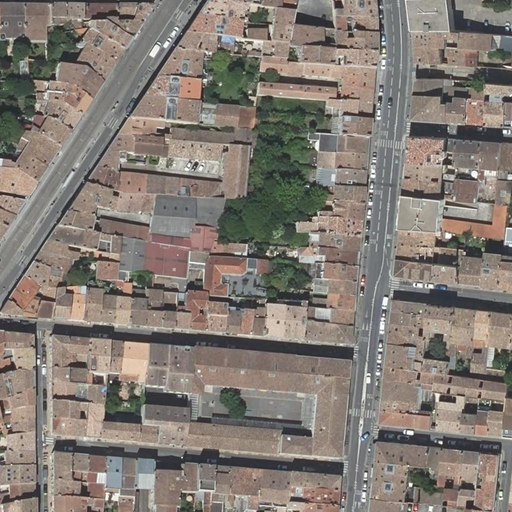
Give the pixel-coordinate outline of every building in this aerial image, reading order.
[(212,0),(206,0),(196,15),(198,16),(240,22),(249,23),(247,19),(241,19),(242,7),(245,7),(245,5),(243,5),(212,0)] [(259,0),(258,7),(268,8),(274,9),(293,12),(294,0),(259,0)] [(374,19),(372,2),(355,0),(340,0),(340,9),(332,8),(332,15),(374,19)] [(411,0),(412,4),(415,29),(446,29),(457,31),(453,2),(452,0),(411,0)] [(0,40),(4,40),(4,39),(20,39),(20,40),(24,40),(24,38),(24,4),(0,3),(0,40)] [(24,38),(46,38),(45,26),(49,26),(48,4),(24,4),(24,38)] [(63,4),(48,4),(49,26),(61,26),(68,21),(70,20),(63,20),(63,4)] [(82,4),(63,4),(63,20),(70,20),(81,20),(82,4)] [(82,4),(81,20),(103,20),(103,19),(115,19),(117,5),(101,5),(82,4)] [(117,5),(115,19),(114,22),(130,22),(136,5),(117,5)] [(130,22),(140,25),(152,7),(151,5),(136,5),(130,22)] [(290,28),(290,26),(293,12),(274,9),(268,8),(268,12),(273,13),(271,26),(290,28)] [(196,15),(185,32),(186,33),(232,38),(238,39),(240,22),(198,16),(196,15)] [(350,32),(374,34),(374,19),(332,15),(333,30),(338,31),(343,31),(343,21),(349,22),(350,32)] [(103,23),(130,39),(140,25),(130,22),(114,22),(115,19),(103,19),(103,20),(103,23)] [(88,29),(123,51),(130,39),(103,23),(81,22),(75,23),(76,30),(88,29)] [(269,42),(287,44),(290,28),(271,26),(270,38),(269,42)] [(287,44),(286,47),(300,48),(374,53),(374,34),(350,32),(343,31),(338,31),(338,34),(338,39),(338,46),(327,46),(328,30),(297,27),(290,26),(290,28),(287,44)] [(87,44),(115,63),(123,51),(88,29),(76,30),(75,31),(75,33),(77,34),(84,33),(85,33),(77,45),(87,44)] [(446,29),(415,29),(417,45),(442,47),(448,47),(461,47),(478,49),(491,50),(501,51),(502,35),(490,34),(463,31),(457,31),(446,29)] [(269,42),(270,38),(265,38),(266,30),(246,30),(245,40),(263,42),(265,42),(269,42)] [(231,55),(261,57),(262,54),(255,53),(255,51),(242,50),(242,52),(231,52),(232,38),(186,33),(185,32),(174,49),(175,50),(200,52),(211,53),(231,55)] [(261,57),(285,59),(286,47),(287,44),(269,42),(265,42),(263,42),(262,54),(261,57)] [(82,68),(102,83),(115,63),(87,44),(77,45),(75,44),(75,47),(83,48),(72,66),(82,68)] [(442,47),(417,45),(418,62),(444,63),(442,47)] [(448,47),(451,63),(478,66),(478,49),(461,47),(448,47)] [(300,48),(298,64),(331,66),(332,57),(342,58),(341,62),(339,62),(338,67),(373,70),(374,53),(300,48)] [(200,52),(175,50),(174,49),(155,78),(156,79),(197,81),(200,52)] [(284,63),(285,59),(261,57),(259,72),(341,78),(339,101),(370,103),(373,70),(338,67),(331,66),(298,64),(284,63)] [(71,86),(90,101),(102,83),(82,68),(72,66),(58,64),(54,83),(71,86)] [(196,103),(197,81),(156,79),(155,78),(141,98),(143,99),(196,103)] [(417,78),(415,95),(443,95),(449,96),(457,96),(469,98),(486,99),(487,89),(467,87),(466,89),(453,88),(444,87),(444,79),(417,78)] [(453,80),(444,79),(444,87),(453,88),(453,80)] [(40,101),(46,101),(60,100),(80,116),(90,101),(71,86),(54,83),(35,80),(35,89),(47,90),(46,93),(38,94),(35,101),(40,101)] [(511,84),(488,82),(487,89),(486,99),(488,100),(487,125),(506,126),(508,102),(505,99),(505,97),(508,95),(511,95),(511,84)] [(258,84),(257,95),(326,100),(334,101),(335,90),(258,84)] [(443,95),(415,95),(413,118),(414,119),(448,122),(449,103),(442,103),(443,95)] [(449,103),(448,122),(467,123),(469,98),(457,96),(457,102),(449,102),(449,103)] [(254,112),(255,108),(204,104),(196,103),(143,99),(141,98),(127,118),(129,119),(163,122),(195,125),(238,128),(250,129),(252,128),(254,112)] [(488,100),(486,99),(469,98),(467,123),(487,125),(488,100)] [(49,117),(70,132),(80,116),(60,100),(46,101),(42,117),(49,117)] [(368,121),(370,103),(339,101),(334,101),(326,100),(326,107),(334,108),(339,108),(338,119),(368,121)] [(20,125),(20,131),(24,131),(37,131),(59,147),(70,132),(49,117),(42,117),(35,116),(32,126),(20,125)] [(129,119),(127,118),(117,134),(118,136),(160,139),(169,140),(228,145),(232,145),(233,135),(170,129),(169,136),(152,134),(153,128),(162,129),(163,122),(129,119)] [(367,138),(368,121),(338,119),(337,131),(332,131),(331,135),(336,136),(367,138)] [(250,132),(250,129),(238,128),(236,146),(249,147),(250,132)] [(257,130),(255,130),(255,132),(250,132),(249,147),(254,148),(255,148),(257,130)] [(20,138),(14,154),(20,155),(25,155),(46,168),(59,147),(37,131),(24,131),(20,138)] [(366,155),(367,138),(336,136),(331,135),(308,133),(307,141),(318,141),(317,152),(318,152),(324,152),(366,155)] [(118,136),(117,134),(100,160),(117,161),(123,162),(124,153),(128,154),(159,156),(160,139),(118,136)] [(412,136),(409,162),(446,164),(447,157),(449,157),(449,150),(447,150),(447,138),(412,135),(412,136)] [(169,140),(160,139),(159,156),(167,157),(169,140)] [(484,140),(458,139),(457,164),(481,166),(484,140)] [(228,154),(228,145),(169,140),(167,157),(216,161),(221,162),(221,154),(224,154),(228,154)] [(497,203),(499,180),(500,169),(502,142),(484,140),(481,167),(480,180),(479,201),(496,203),(497,203)] [(511,142),(502,142),(500,169),(511,170),(511,142)] [(249,147),(236,146),(232,145),(228,145),(228,154),(225,184),(224,199),(234,199),(244,199),(244,193),(245,186),(245,181),(247,163),(249,147)] [(364,172),(366,155),(324,152),(318,152),(317,169),(321,169),(323,169),(364,172)] [(0,160),(0,168),(15,169),(36,183),(46,168),(25,155),(20,155),(14,164),(9,163),(9,161),(1,160),(1,161),(0,160)] [(117,161),(100,160),(98,163),(95,168),(116,170),(117,166),(117,161)] [(409,162),(407,177),(457,182),(457,178),(457,164),(446,164),(409,162)] [(0,168),(0,192),(26,197),(36,183),(15,169),(0,168)] [(95,168),(84,184),(86,185),(114,191),(116,173),(116,170),(95,168)] [(363,189),(364,172),(323,169),(321,169),(320,178),(325,178),(324,187),(363,189)] [(116,173),(114,191),(121,193),(142,194),(144,175),(116,173)] [(166,178),(144,175),(142,194),(155,195),(164,196),(166,178)] [(406,193),(414,194),(446,197),(457,199),(458,189),(457,182),(407,177),(406,193)] [(177,179),(166,178),(164,196),(175,196),(177,179)] [(480,180),(457,178),(457,182),(458,189),(457,199),(479,201),(480,180)] [(190,181),(177,179),(175,196),(189,197),(190,181)] [(497,203),(509,204),(511,182),(511,181),(499,180),(497,203)] [(190,181),(189,197),(197,197),(199,182),(190,181)] [(224,199),(225,184),(221,184),(199,182),(197,197),(224,199)] [(86,185),(84,184),(72,202),(73,203),(94,207),(107,210),(152,213),(155,195),(142,194),(121,193),(114,191),(86,185)] [(255,187),(245,186),(244,193),(255,194),(255,187)] [(361,206),(363,189),(324,187),(322,187),(321,202),(361,206)] [(406,193),(405,202),(413,202),(414,194),(406,193)] [(405,202),(402,227),(442,231),(444,217),(445,205),(446,197),(414,194),(413,202),(405,202)] [(164,196),(155,195),(152,213),(149,228),(110,221),(108,236),(120,238),(118,255),(118,264),(117,270),(126,271),(147,274),(153,275),(173,277),(186,279),(187,269),(189,252),(209,254),(212,243),(213,239),(216,240),(218,229),(221,214),(224,199),(197,197),(189,197),(175,196),(164,196)] [(0,197),(0,212),(13,217),(23,202),(23,201),(0,197)] [(73,203),(72,202),(69,206),(65,212),(67,213),(92,217),(93,212),(94,207),(73,203)] [(360,222),(361,206),(321,202),(317,202),(316,218),(360,222)] [(506,239),(507,227),(509,204),(497,203),(496,203),(494,221),(496,223),(496,225),(499,238),(506,239)] [(0,224),(6,228),(13,217),(0,212),(0,224)] [(65,212),(56,226),(57,227),(98,234),(108,236),(110,221),(95,219),(96,217),(92,217),(67,213),(65,212)] [(489,237),(499,238),(496,225),(444,217),(442,231),(443,231),(447,231),(457,232),(469,234),(489,237)] [(358,237),(360,222),(316,218),(312,218),(312,223),(296,222),(296,232),(310,233),(358,237)] [(56,226),(46,241),(47,242),(72,247),(95,251),(97,240),(110,242),(110,253),(118,255),(120,238),(108,236),(98,234),(57,227),(56,226)] [(401,243),(436,246),(437,234),(443,235),(443,231),(442,231),(402,227),(401,243)] [(502,287),(511,288),(511,227),(507,227),(506,239),(505,254),(502,287)] [(357,252),(358,237),(310,233),(308,248),(357,252)] [(46,241),(39,252),(40,253),(72,259),(76,260),(77,253),(71,252),(72,247),(47,242),(46,241)] [(223,244),(212,243),(209,254),(208,257),(222,258),(224,244),(223,244)] [(461,282),(464,283),(463,265),(465,251),(465,249),(436,246),(401,243),(399,258),(437,263),(460,265),(461,282)] [(356,268),(357,252),(308,248),(299,248),(299,256),(303,257),(311,257),(310,264),(316,264),(356,268)] [(97,262),(118,264),(118,255),(110,253),(98,251),(97,254),(85,252),(84,261),(97,262)] [(464,283),(484,285),(487,258),(473,256),(473,252),(468,251),(465,251),(463,265),(464,283)] [(48,268),(69,275),(72,259),(40,253),(39,252),(32,262),(34,263),(48,268)] [(208,257),(209,254),(189,252),(187,269),(204,270),(203,283),(195,282),(193,293),(186,292),(186,294),(185,294),(184,294),(184,311),(189,312),(187,331),(203,332),(205,302),(205,296),(226,298),(239,298),(249,299),(252,299),(258,299),(258,286),(258,274),(255,274),(256,260),(246,259),(222,258),(208,257)] [(484,285),(502,287),(505,254),(487,252),(487,258),(484,285)] [(397,275),(435,279),(437,263),(399,258),(397,275)] [(265,275),(266,260),(256,260),(255,274),(258,274),(265,275)] [(59,290),(67,289),(69,275),(48,268),(34,263),(32,262),(23,276),(40,287),(54,288),(54,290),(59,289),(59,290)] [(102,280),(116,280),(117,270),(118,264),(97,262),(95,280),(102,280)] [(435,279),(461,282),(460,265),(437,263),(435,279)] [(354,283),(356,268),(316,264),(314,278),(354,283)] [(116,280),(124,281),(126,271),(117,270),(116,280)] [(143,327),(160,328),(161,313),(157,312),(158,302),(176,304),(177,293),(152,291),(153,275),(147,274),(145,291),(143,327)] [(41,302),(53,304),(54,290),(54,288),(40,287),(23,276),(6,301),(22,313),(28,314),(27,317),(34,318),(38,301),(30,300),(36,292),(41,294),(41,302)] [(180,283),(179,293),(184,294),(185,294),(186,279),(173,277),(172,282),(180,283)] [(353,296),(354,283),(314,278),(313,292),(326,294),(353,296)] [(112,324),(128,326),(131,290),(131,284),(124,283),(124,288),(123,298),(115,298),(112,324)] [(67,320),(82,322),(84,296),(77,295),(77,287),(69,288),(67,320)] [(77,287),(77,295),(84,296),(85,291),(85,287),(80,287),(77,287)] [(52,319),(67,320),(69,288),(67,289),(59,290),(59,289),(54,290),(53,304),(52,319)] [(131,290),(128,326),(143,327),(145,291),(131,290)] [(82,322),(98,323),(100,296),(101,292),(85,291),(84,296),(82,322)] [(98,323),(112,324),(115,298),(109,297),(110,293),(104,293),(103,297),(100,296),(98,323)] [(173,329),(187,331),(189,312),(184,311),(184,294),(179,293),(177,293),(176,304),(175,314),(173,329)] [(352,312),(353,296),(326,294),(326,301),(304,299),(304,302),(304,308),(316,309),(328,310),(352,312)] [(239,298),(226,298),(225,304),(225,309),(233,309),(233,310),(238,310),(239,298)] [(249,336),(262,337),(264,309),(265,305),(265,300),(260,299),(259,309),(256,309),(256,311),(251,311),(249,336)] [(394,299),(393,311),(429,314),(430,303),(394,299)] [(262,337),(281,339),(283,301),(275,300),(275,305),(265,305),(264,309),(262,337)] [(21,316),(27,317),(28,314),(22,313),(6,301),(0,310),(0,314),(0,315),(21,316)] [(34,318),(52,319),(53,304),(41,302),(38,301),(34,318)] [(300,340),(302,321),(304,308),(304,302),(299,302),(299,309),(288,308),(288,301),(283,301),(281,339),(300,340)] [(203,332),(223,334),(225,309),(225,304),(205,302),(203,332)] [(428,329),(427,336),(427,338),(432,339),(433,330),(438,331),(441,331),(441,334),(445,334),(445,332),(448,332),(447,338),(453,339),(454,333),(456,307),(430,303),(429,314),(428,326),(428,329)] [(478,309),(456,307),(454,333),(453,339),(452,349),(451,356),(458,356),(458,350),(468,351),(468,357),(473,358),(474,352),(474,351),(475,344),(478,309)] [(304,308),(302,321),(310,322),(312,323),(314,323),(316,309),(304,308)] [(223,334),(236,335),(238,310),(233,310),(233,309),(225,309),(223,334)] [(328,310),(316,309),(314,323),(326,325),(328,310)] [(492,311),(478,309),(475,344),(484,345),(483,353),(474,352),(473,358),(472,377),(486,379),(487,368),(489,345),(492,311)] [(236,335),(249,336),(251,311),(238,310),(236,335)] [(351,327),(352,312),(328,310),(326,325),(351,327)] [(393,311),(392,322),(412,325),(421,326),(428,326),(429,314),(393,311)] [(511,341),(511,313),(492,311),(489,345),(491,344),(507,346),(507,348),(511,348),(511,347),(511,341)] [(160,328),(173,329),(175,314),(161,313),(160,328)] [(310,322),(302,321),(300,340),(326,343),(348,345),(349,343),(351,327),(326,325),(314,323),(312,323),(310,322)] [(392,322),(391,331),(420,335),(421,326),(412,325),(392,322)] [(391,331),(390,342),(426,347),(427,341),(427,338),(427,336),(420,335),(391,331)] [(0,369),(1,369),(8,367),(8,360),(1,359),(1,349),(1,332),(0,332),(0,369)] [(13,349),(32,349),(32,335),(31,335),(1,332),(1,349),(13,349)] [(50,338),(50,352),(73,355),(78,355),(87,356),(88,340),(51,336),(50,337),(50,338)] [(107,341),(88,340),(87,356),(87,361),(86,371),(105,372),(107,341)] [(122,343),(107,341),(105,372),(119,374),(122,343)] [(390,342),(387,365),(424,370),(425,358),(426,347),(390,342)] [(119,374),(119,380),(144,383),(148,345),(122,343),(119,374)] [(192,349),(148,345),(144,383),(144,386),(164,388),(163,392),(189,394),(192,349)] [(13,371),(32,370),(32,349),(13,349),(13,358),(13,371)] [(346,362),(192,349),(189,394),(193,394),(199,395),(200,385),(304,393),(313,394),(310,433),(211,425),(210,436),(199,435),(185,434),(184,446),(338,459),(339,459),(339,458),(347,363),(346,362)] [(73,355),(50,352),(50,369),(73,370),(73,355)] [(425,358),(424,370),(450,374),(451,362),(447,361),(425,358)] [(442,392),(438,429),(463,431),(465,411),(467,395),(476,396),(480,397),(492,398),(508,400),(508,396),(509,382),(508,382),(486,379),(472,377),(456,375),(450,374),(424,370),(387,365),(386,378),(425,382),(435,383),(435,388),(435,392),(442,392)] [(32,391),(32,370),(13,371),(10,372),(8,367),(1,369),(0,369),(0,400),(8,398),(16,395),(16,394),(32,391)] [(487,368),(486,379),(508,382),(509,371),(487,368)] [(73,370),(50,369),(50,382),(74,384),(77,384),(86,385),(86,372),(73,370)] [(386,378),(384,397),(420,401),(424,401),(425,387),(425,382),(386,378)] [(74,384),(50,382),(50,401),(83,403),(85,404),(86,404),(102,405),(104,387),(86,385),(77,384),(74,384)] [(33,406),(32,391),(16,394),(16,395),(8,398),(10,410),(33,406)] [(211,417),(211,425),(310,433),(313,394),(304,393),(301,425),(211,417)] [(193,394),(189,394),(187,409),(186,423),(185,434),(199,435),(210,436),(211,425),(191,423),(191,418),(192,399),(193,399),(193,394)] [(384,397),(383,409),(419,413),(420,410),(420,401),(384,397)] [(477,433),(489,434),(492,398),(480,397),(480,400),(479,408),(479,413),(477,433)] [(489,434),(504,436),(507,409),(508,400),(492,398),(489,434)] [(83,403),(50,401),(50,418),(85,420),(76,419),(77,410),(86,411),(86,407),(86,404),(85,404),(83,403)] [(101,418),(102,405),(86,404),(86,407),(86,411),(85,420),(83,438),(99,439),(101,423),(101,418)] [(33,419),(33,406),(10,410),(11,415),(9,416),(9,417),(0,418),(0,420),(1,423),(11,422),(33,419)] [(161,407),(142,406),(141,417),(140,426),(157,428),(156,444),(169,445),(184,446),(185,434),(186,423),(187,409),(174,408),(161,407)] [(463,431),(477,433),(479,413),(479,408),(475,408),(475,412),(465,411),(463,431)] [(419,413),(383,409),(381,421),(382,423),(431,428),(433,411),(420,410),(419,413)] [(141,417),(112,415),(112,419),(101,418),(101,423),(140,426),(141,417)] [(85,420),(50,418),(51,434),(51,435),(52,435),(83,438),(85,420)] [(33,432),(33,419),(11,422),(12,430),(5,431),(5,432),(3,433),(3,434),(4,437),(6,436),(33,432)] [(99,439),(156,444),(157,428),(140,426),(101,423),(99,439)] [(33,451),(33,432),(6,436),(6,452),(33,451)] [(379,442),(377,460),(411,464),(416,464),(427,465),(430,446),(380,441),(379,442)] [(444,448),(430,446),(427,465),(441,467),(444,448)] [(441,474),(439,485),(446,486),(447,473),(457,475),(456,482),(461,483),(462,478),(466,450),(444,448),(441,467),(441,474)] [(461,485),(460,489),(458,506),(469,507),(477,508),(479,480),(483,452),(466,450),(462,478),(475,480),(474,487),(475,487),(474,490),(463,489),(463,485),(461,485)] [(6,452),(4,452),(5,462),(0,461),(0,466),(33,466),(33,451),(6,452)] [(51,454),(51,480),(69,481),(69,471),(69,454),(52,452),(52,453),(51,453),(51,454)] [(500,453),(483,452),(479,480),(477,508),(495,510),(501,455),(500,453)] [(69,471),(69,481),(78,482),(86,482),(87,472),(87,455),(69,454),(69,471)] [(104,457),(87,455),(87,472),(86,482),(88,483),(103,483),(104,457)] [(120,458),(104,457),(103,483),(103,499),(118,500),(118,496),(118,489),(120,458)] [(135,459),(120,458),(118,489),(118,496),(118,500),(117,511),(133,511),(134,497),(134,489),(135,459)] [(173,511),(174,508),(177,507),(177,491),(179,491),(179,492),(195,493),(195,491),(196,465),(144,460),(135,459),(134,489),(143,490),(151,490),(150,507),(153,507),(152,511),(173,511)] [(377,460),(375,478),(409,482),(410,479),(411,464),(377,460)] [(210,511),(212,466),(196,465),(195,491),(203,491),(203,499),(202,507),(203,508),(203,511),(210,511)] [(33,466),(0,466),(0,485),(9,485),(34,483),(33,466)] [(227,467),(212,466),(210,511),(220,511),(222,495),(226,495),(227,467)] [(226,495),(225,508),(231,508),(232,496),(241,496),(243,469),(227,467),(226,495)] [(259,470),(243,469),(241,496),(243,497),(243,500),(246,501),(246,504),(245,509),(251,510),(251,511),(254,511),(255,505),(259,470)] [(274,472),(259,470),(255,505),(271,506),(274,472)] [(289,473),(274,472),(270,511),(285,511),(285,510),(286,503),(288,487),(289,473)] [(317,475),(289,473),(288,487),(316,489),(336,492),(337,478),(337,477),(336,477),(317,475)] [(430,473),(429,484),(439,485),(441,474),(430,473)] [(375,478),(373,497),(404,500),(407,501),(419,503),(424,503),(427,503),(435,504),(445,505),(446,493),(429,491),(429,488),(409,486),(409,482),(375,478)] [(69,481),(51,480),(51,496),(87,498),(103,499),(103,483),(88,483),(87,495),(78,494),(78,482),(69,481)] [(9,494),(0,495),(0,505),(34,498),(34,483),(9,485),(9,494)] [(316,489),(288,487),(286,503),(335,507),(336,492),(316,489)] [(447,488),(446,493),(445,505),(458,506),(460,489),(447,488)] [(203,491),(195,491),(195,493),(195,499),(203,499),(203,491)] [(87,498),(51,496),(51,511),(82,511),(83,503),(92,504),(92,511),(91,511),(101,511),(102,506),(103,499),(87,498)] [(373,497),(371,511),(402,511),(404,500),(373,497)] [(0,511),(33,511),(34,498),(0,505),(0,511)] [(334,511),(335,507),(286,503),(285,510),(298,510),(297,511),(334,511)]
